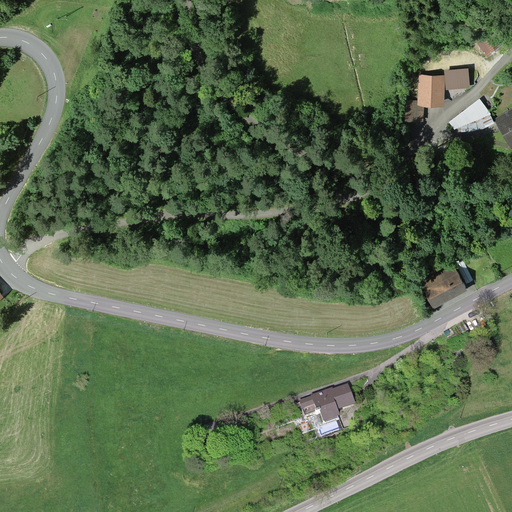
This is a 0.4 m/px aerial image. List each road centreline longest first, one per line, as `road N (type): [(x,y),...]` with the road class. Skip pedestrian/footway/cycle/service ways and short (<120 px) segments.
road 1 (tertiary): [(8,268),(31,287),(89,302),(341,344),(413,331),(511,280)]
road 2 (residential): [(375,185),(281,212),(157,216),(58,234),(27,247),(8,268)]
road 3 (residential): [(187,0),(195,57),(230,104),(279,144),(375,185)]
road 4 (tertiary): [(300,511),(425,449),(511,418)]
road 5 (tertiary): [(0,37),(28,42),(56,83),(51,117),(0,216)]
road 6 (residential): [(511,53),(375,185)]
